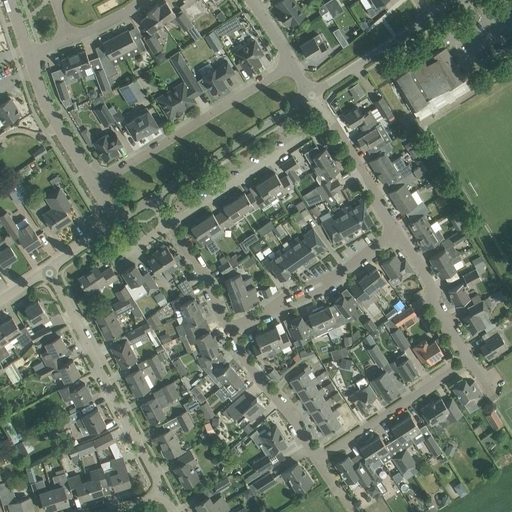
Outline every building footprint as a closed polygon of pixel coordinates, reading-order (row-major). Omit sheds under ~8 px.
[(184,0),(186,1),(179,6),(182,9),(190,21),(204,11),(195,0),(184,0)] [(305,15),(294,0),(279,0),(275,3),(279,10),(277,11),(282,17),(282,18),(281,19),(281,20),(282,21),(282,22),(283,23),(284,24),(285,24),(286,24),(287,24),(288,26),(290,24),(291,25),(305,15)] [(336,0),(329,0),(324,4),(328,10),(328,11),(339,4),(336,0)] [(366,9),(370,16),(386,6),(382,0),(367,0),(371,6),(366,9)] [(158,5),(152,9),(163,23),(170,18),(176,25),(178,24),(184,31),(187,29),(188,27),(193,24),(190,21),(182,9),(175,14),(166,1),(159,6),(158,5)] [(155,29),(163,23),(152,9),(146,13),(147,15),(141,20),(150,32),(143,37),(153,52),(162,46),(157,38),(160,35),(155,29)] [(328,10),(321,14),(322,16),(324,19),(329,19),(332,17),(328,11),(328,10)] [(215,29),(214,29),(219,37),(226,33),(227,35),(242,25),(236,16),(220,25),(215,29)] [(188,27),(187,29),(196,40),(202,36),(193,24),(188,27)] [(136,26),(115,36),(126,58),(145,48),(139,36),(142,35),(136,26)] [(338,28),(333,31),(342,47),(348,43),(338,28)] [(214,30),(206,34),(215,50),(223,45),(214,30)] [(311,55),(314,61),(329,52),(318,34),(300,45),(308,58),(311,55)] [(108,53),(99,57),(103,67),(109,83),(114,81),(111,75),(118,72),(114,64),(126,58),(115,36),(102,42),(108,53)] [(254,39),(246,45),(235,51),(241,61),(244,66),(247,72),(261,64),(257,57),(263,53),(254,39)] [(445,47),(425,59),(393,79),(418,120),(431,112),(431,113),(438,109),(438,108),(448,102),(449,103),(455,99),(455,98),(470,88),(464,79),(467,77),(465,73),(462,74),(445,47)] [(73,54),(81,76),(86,74),(84,67),(91,65),(85,50),(73,54)] [(185,81),(157,98),(169,117),(175,114),(176,117),(183,112),(182,110),(186,107),(187,107),(191,105),(191,104),(195,101),(193,97),(203,91),(179,51),(170,57),(185,81)] [(166,58),(163,54),(160,53),(155,56),(159,62),(166,58)] [(81,76),(73,54),(61,59),(66,74),(73,72),(75,78),(81,76)] [(212,93),(226,85),(222,78),(227,75),(227,76),(234,72),(227,61),(202,76),(212,93)] [(103,67),(94,71),(103,94),(112,90),(109,83),(103,67)] [(137,78),(118,87),(128,104),(146,93),(137,78)] [(64,79),(55,82),(60,99),(70,96),(64,79)] [(360,81),(350,87),(356,99),(367,93),(360,81)] [(391,110),(382,97),(381,96),(373,101),(383,115),(391,110)] [(0,116),(5,123),(20,113),(10,98),(0,104),(0,116)] [(105,126),(115,119),(104,102),(94,109),(105,126)] [(358,122),(363,130),(377,121),(369,109),(362,114),(358,106),(344,115),(351,126),(358,122)] [(159,127),(154,119),(147,107),(140,111),(142,113),(125,123),(135,139),(149,130),(150,132),(159,127)] [(366,148),(369,153),(383,145),(386,143),(376,125),(355,138),(363,150),(366,148)] [(109,136),(107,133),(95,140),(87,127),(80,131),(89,146),(93,147),(95,145),(105,160),(118,152),(116,148),(122,144),(115,132),(109,136)] [(304,152),(316,145),(311,138),(300,146),(304,152)] [(317,145),(304,153),(312,165),(311,166),(314,170),(332,159),(325,148),(320,151),(317,145)] [(383,145),(369,153),(372,158),(369,160),(376,171),(391,162),(384,151),(386,150),(383,145)] [(44,146),(32,153),(35,158),(47,151),(44,146)] [(281,164),(287,173),(299,166),(293,156),(281,164)] [(386,180),(389,184),(413,169),(408,163),(405,164),(400,156),(391,162),(376,171),(382,182),(386,180)] [(319,193),(304,199),(308,205),(322,200),(328,196),(332,194),(334,192),(336,191),(343,187),(336,176),(334,173),(339,170),(332,159),(314,170),(316,175),(315,178),(323,190),(318,193),(319,193)] [(395,203),(410,193),(405,184),(425,172),(424,171),(426,169),(423,163),(413,169),(389,184),(392,190),(389,192),(395,203)] [(264,176),(274,192),(280,188),(283,193),(293,187),(286,175),(280,179),(275,172),(269,176),(268,174),(264,176)] [(254,196),(260,205),(261,207),(272,201),(273,203),(279,199),(274,192),(264,176),(260,179),(261,181),(256,185),(260,192),(254,196)] [(8,177),(2,181),(6,187),(16,203),(23,199),(14,185),(8,177)] [(425,185),(428,190),(435,185),(432,180),(425,185)] [(14,185),(23,199),(29,194),(21,181),(20,181),(18,182),(14,185)] [(57,209),(44,217),(53,230),(59,226),(64,223),(66,225),(72,220),(65,209),(71,205),(59,188),(48,195),(57,209)] [(232,197),(242,212),(247,208),(249,212),(260,205),(254,196),(251,192),(246,195),(244,192),(239,196),(237,194),(232,197)] [(408,216),(425,205),(422,200),(417,203),(410,193),(395,203),(402,213),(405,211),(408,216)] [(439,208),(447,203),(442,195),(434,200),(439,208)] [(219,213),(228,226),(244,215),(242,212),(232,197),(227,201),(228,203),(223,206),(224,209),(219,213)] [(350,203),(352,208),(362,226),(372,221),(365,207),(368,205),(364,197),(359,200),(358,198),(350,203)] [(303,200),(296,205),(299,209),(306,205),(303,200)] [(310,208),(315,215),(320,212),(315,204),(310,208)] [(429,210),(425,205),(408,216),(411,221),(408,223),(415,234),(430,224),(435,221),(430,224),(423,214),(429,210)] [(346,207),(341,209),(352,229),(361,224),(352,208),(348,210),(346,207)] [(300,212),(306,220),(311,217),(306,208),(300,212)] [(338,217),(334,219),(342,234),(352,229),(341,209),(335,212),(338,217)] [(7,210),(0,214),(0,218),(4,224),(10,234),(15,241),(15,242),(21,239),(27,249),(41,241),(25,217),(15,223),(7,210)] [(328,211),(319,216),(333,242),(343,236),(342,234),(334,219),(332,216),(331,216),(331,215),(330,214),(328,211)] [(199,216),(213,238),(221,233),(220,231),(228,226),(219,213),(214,216),(213,213),(207,217),(205,213),(199,216)] [(213,238),(199,216),(194,220),(196,224),(191,227),(197,237),(194,238),(200,246),(205,243),(206,245),(214,240),(213,238)] [(265,233),(274,227),(271,222),(262,228),(265,233)] [(305,237),(304,238),(314,251),(316,253),(326,246),(313,228),(311,229),(307,223),(299,229),(305,237)] [(430,224),(415,234),(417,238),(417,239),(417,241),(418,242),(420,243),(421,245),(425,242),(428,247),(444,238),(439,229),(435,232),(430,224)] [(433,269),(456,255),(454,252),(455,251),(456,249),(453,245),(458,242),(458,241),(467,236),(463,229),(441,241),(445,248),(429,258),(432,264),(430,265),(433,269)] [(293,239),(292,240),(305,258),(314,251),(304,238),(301,240),(296,233),(291,236),(293,239)] [(0,246),(2,250),(0,250),(0,260),(3,265),(17,256),(10,245),(10,244),(15,241),(10,234),(5,237),(5,239),(0,242),(0,246)] [(292,247),(287,251),(296,264),(305,258),(292,240),(288,242),(292,247)] [(240,244),(245,251),(249,248),(245,241),(240,244)] [(160,248),(156,251),(170,273),(175,270),(170,263),(176,259),(167,247),(162,250),(160,248)] [(280,249),(275,253),(288,270),(296,264),(287,251),(283,253),(280,249)] [(172,276),(170,273),(156,251),(151,254),(153,256),(147,260),(155,272),(161,268),(168,279),(172,276)] [(247,268),(257,261),(253,253),(242,260),(247,268)] [(268,258),(263,261),(268,269),(271,266),(280,279),(290,273),(288,270),(275,253),(277,256),(270,261),(268,258)] [(456,255),(433,269),(435,273),(437,272),(441,278),(463,265),(459,259),(461,258),(458,253),(456,255)] [(414,271),(407,260),(402,264),(395,254),(382,264),(391,277),(396,274),(400,280),(414,271)] [(232,267),(228,260),(224,255),(219,258),(222,264),(218,266),(223,273),(232,267)] [(122,272),(127,281),(131,286),(139,281),(147,293),(158,287),(151,276),(145,280),(135,264),(122,272)] [(117,277),(116,275),(110,267),(101,273),(97,266),(89,271),(90,272),(81,278),(80,277),(79,278),(81,281),(80,281),(81,283),(82,282),(88,292),(103,282),(105,285),(117,277)] [(368,274),(383,294),(387,291),(381,284),(386,280),(376,267),(368,274)] [(475,268),(462,275),(465,281),(448,290),(456,305),(470,298),(464,287),(481,279),(475,268)] [(358,280),(374,300),(375,301),(379,298),(373,291),(377,287),(383,294),(368,274),(367,273),(358,280)] [(229,290),(244,284),(252,280),(251,276),(242,280),(240,274),(225,280),(229,290)] [(177,284),(184,294),(192,288),(186,278),(177,284)] [(374,300),(358,280),(358,279),(349,286),(366,307),(369,304),(374,300)] [(232,300),(254,291),(256,290),(255,286),(246,290),(244,284),(229,290),(228,290),(232,300)] [(115,292),(120,300),(128,296),(131,295),(125,286),(115,292)] [(269,286),(261,289),(264,297),(272,294),(269,286)] [(505,297),(501,289),(492,294),(495,301),(499,299),(501,302),(506,299),(504,297),(505,297)] [(167,301),(161,291),(154,296),(160,305),(162,304),(167,301)] [(254,291),(232,300),(231,301),(235,311),(260,301),(258,297),(257,297),(254,291)] [(416,299),(421,296),(418,291),(413,294),(416,299)] [(185,314),(201,306),(199,302),(197,303),(194,297),(187,300),(184,294),(171,299),(176,309),(182,307),(185,314)] [(334,301),(345,315),(350,312),(354,317),(363,309),(352,295),(347,299),(343,294),(334,301)] [(117,312),(132,304),(128,296),(120,300),(113,304),(117,312)] [(404,305),(400,299),(393,305),(397,310),(404,305)] [(471,313),(463,318),(472,334),(485,326),(484,325),(490,322),(484,312),(488,310),(486,307),(482,299),(468,307),(471,313)] [(25,308),(30,317),(33,321),(40,317),(43,322),(49,318),(38,300),(25,308)] [(317,308),(327,330),(349,320),(345,315),(335,319),(329,305),(323,307),(323,305),(317,308)] [(392,317),(398,325),(403,322),(412,316),(416,313),(410,305),(392,317)] [(175,325),(180,336),(199,327),(196,321),(204,318),(201,312),(203,311),(201,306),(185,314),(187,320),(175,325)] [(311,338),(327,330),(317,308),(312,310),(313,312),(308,314),(310,318),(304,321),(308,331),(311,338)] [(397,312),(394,308),(385,314),(389,319),(397,312)] [(114,333),(123,329),(113,310),(97,319),(101,327),(102,326),(107,336),(106,337),(106,338),(113,334),(113,335),(115,334),(114,333)] [(382,310),(373,317),(377,323),(386,316),(382,310)] [(156,313),(147,317),(152,327),(160,324),(156,313)] [(303,334),(308,331),(304,321),(301,315),(290,320),(294,329),(288,331),(294,345),(306,340),(303,334)] [(412,316),(403,322),(406,327),(415,321),(412,316)] [(12,317),(0,324),(9,338),(14,335),(21,345),(33,338),(27,329),(22,332),(12,317)] [(370,317),(363,323),(370,331),(377,326),(370,317)] [(127,340),(111,348),(121,366),(136,358),(129,345),(147,335),(146,332),(147,332),(155,345),(160,342),(147,322),(128,332),(131,338),(127,340)] [(0,324),(0,359),(10,354),(7,350),(3,343),(9,338),(0,324)] [(498,324),(485,332),(489,338),(485,340),(486,342),(480,346),(488,359),(507,347),(498,333),(502,330),(500,327),(498,324)] [(48,325),(32,333),(35,339),(51,331),(48,325)] [(274,351),(276,352),(281,350),(280,348),(291,343),(286,331),(279,334),(276,326),(270,329),(269,326),(264,328),(274,351)] [(199,327),(180,336),(179,336),(181,341),(187,339),(191,350),(192,350),(216,340),(214,335),(212,336),(209,330),(202,333),(199,327)] [(269,355),(276,352),(274,351),(264,328),(260,330),(261,333),(255,336),(258,343),(252,346),(258,358),(268,354),(269,355)] [(391,333),(402,350),(410,344),(399,328),(391,333)] [(359,329),(343,338),(346,344),(362,336),(359,329)] [(35,339),(34,340),(37,347),(45,343),(45,344),(47,349),(40,353),(46,365),(46,366),(60,358),(57,352),(67,348),(60,335),(54,338),(51,331),(35,339)] [(160,337),(168,350),(175,345),(167,333),(160,337)] [(425,339),(413,348),(421,361),(427,357),(430,362),(440,356),(439,354),(442,352),(435,340),(428,344),(425,339)] [(216,340),(192,350),(195,358),(197,357),(201,366),(207,364),(210,371),(213,368),(216,366),(211,355),(218,352),(216,345),(218,344),(216,340)] [(376,344),(368,349),(379,365),(386,360),(376,344)] [(346,345),(331,350),(334,359),(349,354),(346,345)] [(150,363),(140,369),(126,376),(136,395),(149,388),(143,375),(153,370),(156,375),(165,370),(158,356),(162,354),(164,358),(168,356),(165,349),(157,353),(147,358),(150,363)] [(309,357),(307,350),(299,352),(301,359),(309,357)] [(397,358),(389,363),(394,371),(398,369),(404,379),(410,376),(412,376),(415,374),(415,372),(417,371),(405,351),(396,357),(397,358)] [(313,365),(319,361),(316,355),(309,359),(313,365)] [(180,357),(173,360),(180,375),(187,372),(180,357)] [(339,366),(349,368),(351,359),(341,357),(339,366)] [(36,371),(35,371),(39,379),(50,373),(52,377),(60,373),(64,380),(79,372),(73,359),(63,364),(60,358),(46,366),(42,368),(36,371)] [(13,362),(4,367),(5,369),(13,383),(22,377),(13,362)] [(40,362),(33,366),(35,370),(36,371),(42,368),(42,367),(40,362)] [(213,368),(210,371),(207,373),(215,382),(220,378),(224,382),(236,372),(229,363),(217,373),(213,368)] [(296,391),(316,379),(307,366),(303,368),(305,370),(289,380),(296,391)] [(316,376),(319,379),(327,375),(324,370),(316,376)] [(398,389),(386,370),(370,380),(375,387),(377,386),(385,398),(387,396),(389,396),(391,395),(393,394),(394,393),(396,391),(398,389)] [(236,372),(224,382),(219,387),(231,400),(242,391),(238,386),(244,380),(236,372)] [(376,395),(368,382),(367,383),(363,376),(355,382),(359,388),(350,394),(362,413),(374,404),(370,398),(376,395)] [(296,391),(304,402),(323,389),(321,387),(318,389),(314,383),(317,381),(316,379),(296,391)] [(484,395),(480,389),(474,380),(468,384),(465,379),(453,387),(462,402),(463,402),(466,406),(475,400),(476,401),(484,395)] [(165,393),(155,397),(159,404),(179,395),(172,381),(162,387),(165,393)] [(325,385),(329,391),(335,387),(331,381),(325,385)] [(69,383),(60,388),(58,389),(64,400),(70,397),(73,404),(91,395),(85,383),(72,389),(69,383)] [(195,385),(190,389),(196,395),(200,391),(195,385)] [(324,392),(323,389),(304,402),(311,413),(330,400),(328,397),(325,400),(321,394),(324,392)] [(332,395),(335,401),(341,397),(338,392),(332,395)] [(222,412),(228,419),(232,415),(238,422),(246,415),(251,421),(265,408),(256,397),(249,404),(241,395),(222,412)] [(155,397),(150,400),(141,405),(144,412),(146,411),(152,422),(164,415),(159,404),(155,397)] [(195,397),(184,402),(187,409),(198,405),(195,397)] [(430,402),(420,408),(431,424),(433,423),(437,429),(450,420),(451,421),(462,413),(452,398),(445,403),(441,397),(435,402),(431,404),(430,402)] [(311,413),(318,424),(338,411),(330,400),(311,413)] [(207,418),(214,415),(208,401),(201,404),(207,418)] [(97,407),(89,412),(75,419),(79,426),(85,423),(89,432),(106,424),(97,407)] [(486,414),(495,428),(502,423),(492,407),(488,410),(486,414)] [(175,415),(183,430),(194,425),(186,410),(175,415)] [(345,422),(338,411),(318,424),(325,435),(332,430),(345,422)] [(0,419),(14,442),(23,437),(20,432),(18,433),(7,415),(0,419)] [(411,415),(401,421),(415,443),(423,438),(425,437),(411,415)] [(56,431),(70,424),(66,416),(52,423),(56,431)] [(401,421),(391,428),(405,449),(410,444),(413,441),(401,421)] [(209,434),(215,431),(209,422),(204,424),(209,434)] [(248,432),(254,427),(249,422),(243,427),(248,432)] [(56,430),(52,423),(51,424),(45,427),(49,434),(54,431),(56,430)] [(256,429),(250,435),(253,439),(258,447),(260,445),(264,443),(271,454),(280,448),(286,444),(283,438),(284,437),(276,425),(260,435),(256,429)] [(170,429),(166,431),(157,436),(163,447),(161,448),(161,450),(163,455),(165,456),(167,455),(167,456),(181,449),(170,429)] [(110,432),(90,442),(92,448),(93,452),(115,441),(110,432)] [(431,433),(423,438),(433,455),(441,449),(431,433)] [(383,462),(391,457),(393,456),(379,435),(373,439),(372,437),(368,440),(383,462)] [(24,439),(17,442),(22,455),(29,452),(24,439)] [(374,469),(383,462),(368,440),(364,442),(366,444),(360,448),(365,456),(359,460),(372,479),(373,482),(378,488),(381,485),(380,483),(382,481),(374,469)] [(75,447),(78,453),(79,453),(92,448),(90,442),(89,441),(76,446),(76,447),(75,447)] [(233,457),(239,453),(234,446),(228,451),(233,457)] [(78,453),(75,447),(68,450),(73,462),(80,459),(78,453)] [(405,449),(399,452),(409,468),(415,464),(416,464),(406,448),(405,449)] [(190,450),(189,451),(180,456),(183,463),(174,468),(185,487),(199,478),(191,465),(197,461),(190,450)] [(399,452),(393,456),(391,457),(402,473),(409,468),(399,452)] [(266,455),(253,463),(260,474),(273,465),(266,455)] [(122,456),(112,459),(111,459),(113,466),(115,465),(117,471),(110,474),(115,488),(130,483),(122,456)] [(361,485),(372,479),(359,460),(359,459),(353,463),(348,456),(335,464),(347,483),(356,477),(361,485)] [(297,462),(289,467),(280,473),(285,480),(288,478),(297,491),(312,481),(306,472),(305,473),(297,462)] [(28,473),(35,471),(32,464),(26,466),(28,473)] [(415,464),(409,468),(413,474),(419,469),(415,464)] [(92,477),(86,479),(92,495),(103,492),(101,485),(107,483),(102,466),(90,470),(92,477)] [(409,468),(402,473),(405,479),(413,474),(409,468)] [(56,474),(52,475),(56,487),(51,488),(57,506),(68,503),(63,487),(69,485),(67,477),(65,471),(56,474)] [(270,471),(255,481),(261,490),(276,481),(270,471)] [(393,475),(397,482),(403,478),(398,471),(393,475)] [(78,474),(67,477),(69,485),(72,494),(78,492),(80,499),(92,495),(86,479),(81,481),(78,474)] [(231,483),(226,476),(213,484),(218,491),(231,483)] [(45,510),(57,506),(51,488),(46,490),(43,478),(30,482),(35,496),(41,494),(45,510)] [(3,481),(0,482),(0,493),(6,492),(9,503),(16,501),(13,490),(9,491),(6,481),(3,481)] [(460,481),(454,486),(457,491),(464,486),(460,481)] [(366,489),(371,496),(379,491),(375,484),(366,489)] [(199,511),(208,511),(225,502),(222,496),(212,501),(209,496),(195,504),(199,511)] [(33,511),(31,504),(29,497),(9,503),(11,511),(33,511)] [(225,502),(208,511),(223,511),(229,508),(225,502)]
